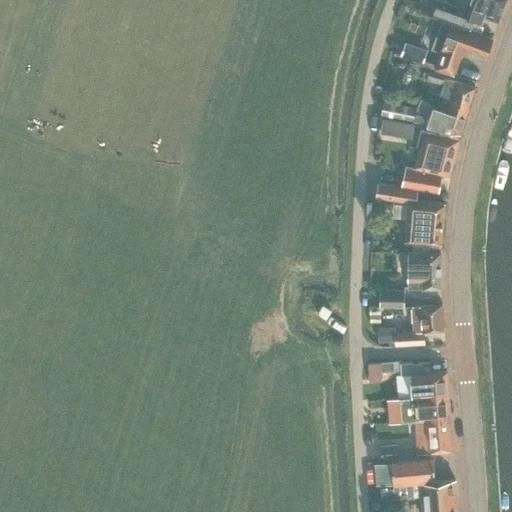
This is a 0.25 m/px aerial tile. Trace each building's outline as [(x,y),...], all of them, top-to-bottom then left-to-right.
[(433,0),(429,14),(444,20),(444,18),(471,28),(473,21),(480,24),(483,15),(498,21),(505,0),(468,0),(465,9),(441,0),(433,0)] [(442,51),(436,68),(454,74),(463,48),(485,56),(492,38),(470,29),(471,28),(444,18),(444,20),(437,39),(434,48),(442,51)] [(405,42),(400,53),(419,61),(424,49),(405,42)] [(429,67),(426,76),(440,81),(443,72),(429,67)] [(447,82),(439,106),(439,107),(465,116),(475,86),(457,81),(455,84),(447,82)] [(381,113),(413,121),(416,107),(384,99),(381,113)] [(439,106),(434,105),(430,115),(416,111),(414,119),(460,134),(465,116),(439,107),(439,106)] [(399,119),(392,118),(383,116),(380,131),(412,137),(414,122),(399,119)] [(420,144),(409,185),(437,192),(442,173),(450,175),(459,138),(441,134),(442,133),(421,128),(417,143),(420,144)] [(408,202),(405,241),(418,243),(417,251),(422,251),(422,250),(438,250),(439,243),(441,243),(444,202),(425,201),(416,200),(418,189),(378,182),(375,196),(408,202)] [(422,251),(417,251),(408,251),(408,279),(408,287),(441,287),(441,250),(438,250),(422,250),(422,251)] [(404,306),(404,289),(380,289),(380,306),(404,306)] [(413,331),(395,332),(396,344),(423,342),(422,330),(444,329),(442,303),(412,305),(413,331)] [(380,322),(380,306),(369,306),(370,322),(380,322)] [(378,327),(377,327),(378,341),(386,341),(386,338),(385,326),(378,327)] [(369,381),(382,380),(381,370),(395,369),(394,361),(381,362),(380,361),(368,361),(369,381)] [(431,371),(431,361),(412,363),(412,362),(400,363),(401,374),(410,373),(412,396),(448,393),(447,370),(431,371)] [(450,417),(448,393),(412,396),(399,397),(401,421),(415,420),(420,419),(450,417)] [(430,452),(453,450),(450,417),(420,419),(415,420),(418,453),(430,452)] [(405,444),(380,446),(381,458),(406,456),(405,444)] [(375,462),(377,485),(413,481),(436,479),(433,456),(375,462)] [(422,511),(457,511),(455,479),(420,482),(422,511)]
